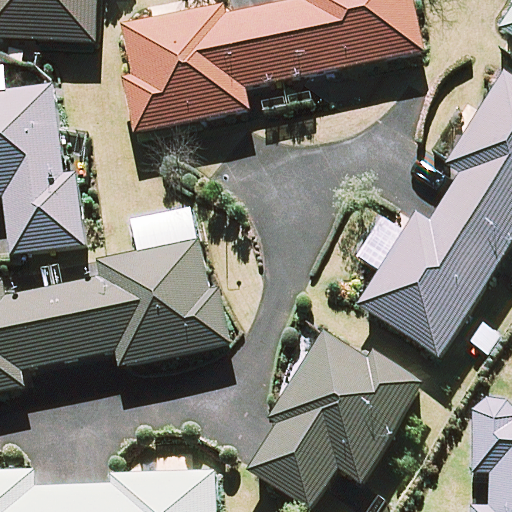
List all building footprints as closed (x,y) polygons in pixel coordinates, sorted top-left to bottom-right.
[(0,0),(0,47),(101,52),(102,0),(0,0)] [(277,16),(292,90),(437,60),(424,0),(311,0),(314,8),(277,16)] [(259,97),(292,90),(277,16),(243,23),(241,13),(136,35),(147,86),(137,88),(148,144),(263,120),(259,97)] [(8,74),(0,75),(0,206),(10,205),(17,263),(89,254),(81,184),(69,185),(58,96),(11,102),(8,74)] [(511,251),(511,86),(509,85),(457,168),(472,177),(434,237),(419,227),(365,315),(442,364),(511,251)] [(65,295),(82,372),(130,362),(133,376),(244,353),(232,297),(225,299),(214,247),(111,269),(115,284),(65,295)] [(38,381),(82,372),(65,295),(19,304),(16,288),(0,291),(0,403),(41,395),(38,381)] [(421,395),(329,340),(277,426),(284,430),(254,480),(306,511),(319,511),(342,475),(364,489),(421,395)] [(483,424),(481,427),(480,482),(497,482),(496,503),(476,502),(475,511),(511,511),(511,414),(510,414),(507,413),(503,413),(500,413),(496,414),(493,415),(490,417),(487,419),(485,421),(483,424)] [(0,511),(85,511),(85,493),(48,494),(48,478),(0,479),(0,511)] [(85,493),(85,511),(231,511),(230,479),(125,482),(126,492),(85,493)]
